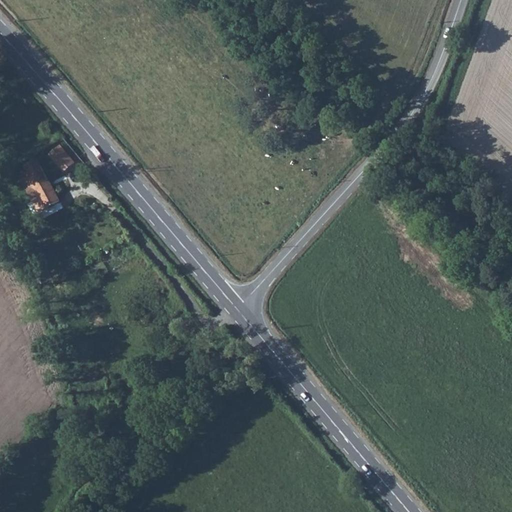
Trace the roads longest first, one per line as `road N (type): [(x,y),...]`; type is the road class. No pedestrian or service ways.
road 1 (tertiary): [(462,0),(412,119),(238,310)]
road 2 (primary): [(238,310),(0,33)]
road 3 (primary): [(411,511),(238,310)]
